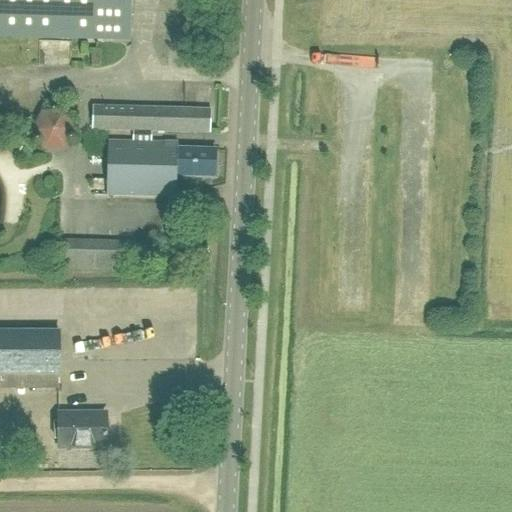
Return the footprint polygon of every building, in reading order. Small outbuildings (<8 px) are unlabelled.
[(0,0),(0,37),(130,41),(131,0),(0,0)] [(54,50),(54,65),(73,66),(74,50),(54,50)] [(210,135),(211,111),(93,107),(93,132),(210,135)] [(69,111),(43,113),(45,148),(71,146),(69,111)] [(214,178),(215,152),(177,150),(177,145),(108,142),(107,196),(175,199),(176,177),(214,178)] [(153,271),(154,243),(61,240),(60,271),(112,273),(112,269),(153,271)] [(0,376),(60,376),(60,332),(0,331),(0,376)] [(105,449),(105,420),(81,420),(81,415),(58,415),(59,450),(105,449)]
